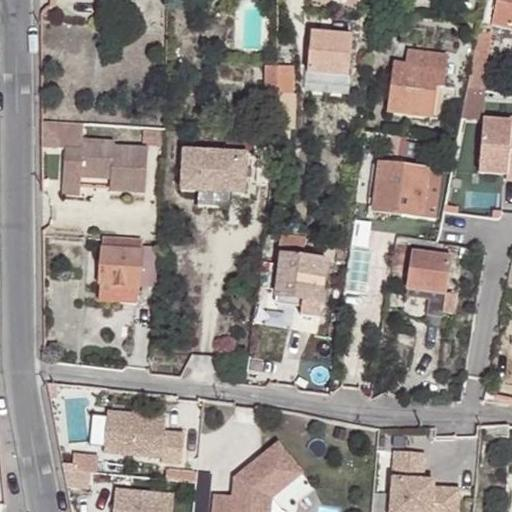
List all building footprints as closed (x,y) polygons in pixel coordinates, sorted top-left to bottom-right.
[(485,0),(482,22),(491,23),(495,0),(485,0)] [(511,0),(495,0),(491,23),(511,27),(511,0)] [(479,32),(478,39),(468,90),(492,92),(494,76),(482,74),(490,33),(479,32)] [(394,64),(386,110),(432,119),(436,88),(442,88),(447,57),(408,51),(406,66),(394,64)] [(274,69),(262,69),(261,130),(274,131),(275,108),(275,94),(274,69)] [(296,70),(274,69),(275,94),(296,95),(296,70)] [(209,105),(208,124),(219,126),(220,106),(209,105)] [(510,124),(482,122),(479,177),(505,179),(505,183),(511,183),(511,120),(510,121),(510,124)] [(59,122),(49,121),(47,147),(57,148),(59,122)] [(63,148),(80,149),(81,139),(82,123),(59,122),(57,148),(63,148)] [(403,138),(384,136),(383,143),(401,146),(403,138)] [(63,148),(60,186),(77,186),(79,177),(100,179),(101,175),(110,175),(109,180),(108,190),(143,193),(147,148),(112,145),(112,141),(81,139),(80,149),(63,148)] [(274,146),(272,159),(282,161),(284,147),(274,146)] [(177,190),(194,192),(225,195),(239,196),(242,156),(180,150),(177,190)] [(374,205),(373,216),(420,221),(425,173),(378,167),(374,205)] [(77,186),(60,186),(60,194),(78,195),(77,186)] [(225,195),(194,192),(192,207),(223,210),(225,195)] [(99,251),(140,253),(141,247),(141,244),(100,241),(99,251)] [(134,288),(139,288),(140,253),(99,251),(96,286),(134,288)] [(139,288),(153,289),(155,255),(140,253),(139,288)] [(450,259),(410,253),(404,288),(428,292),(424,315),(441,318),(441,313),(450,314),(453,295),(444,293),(450,259)] [(351,255),(346,291),(361,293),(366,257),(351,255)] [(318,302),(324,261),(279,256),(274,296),(318,302)] [(390,274),(388,286),(398,288),(399,275),(390,274)] [(95,302),(133,304),(134,288),(96,286),(95,302)] [(108,415),(104,457),(160,461),(160,469),(179,470),(181,436),(162,435),(164,419),(108,415)] [(215,496),(213,511),(271,511),(273,499),(303,474),(279,444),(235,479),(234,497),(215,496)] [(423,451),(390,448),(384,511),(456,511),(458,486),(432,484),(421,484),(421,476),(423,451)] [(74,457),(72,473),(84,474),(97,475),(99,459),(74,457)] [(72,473),(60,472),(63,484),(84,486),(84,474),(72,473)] [(433,477),(421,476),(421,484),(432,484),(433,477)] [(173,511),(175,498),(117,493),(114,511),(173,511)]
